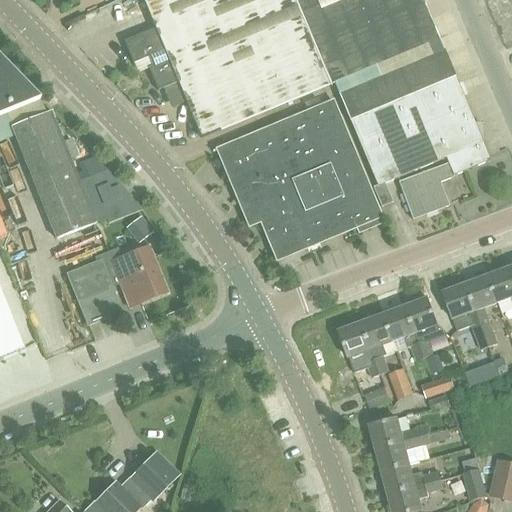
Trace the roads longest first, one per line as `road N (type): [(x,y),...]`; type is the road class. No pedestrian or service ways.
road 1 (tertiary): [(260,320),(211,233),(131,137),(0,6)]
road 2 (unclassified): [(0,427),(260,320)]
road 3 (residential): [(260,320),(511,221)]
road 4 (tertiary): [(347,511),(319,433),(260,320)]
